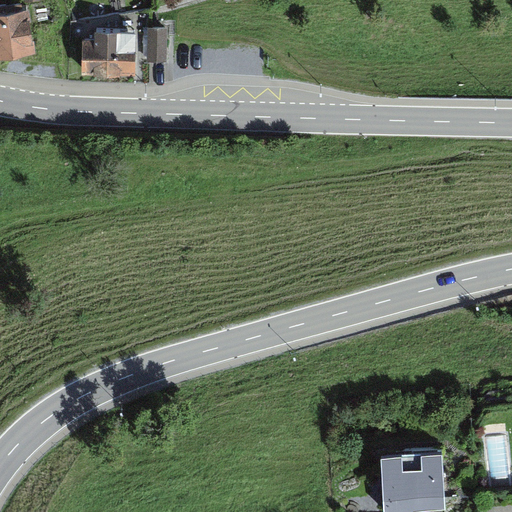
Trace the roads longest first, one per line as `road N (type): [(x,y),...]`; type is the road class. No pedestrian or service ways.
road 1 (tertiary): [(511,270),(182,357),(68,405),(0,464)]
road 2 (tertiary): [(0,101),(70,112),(511,123)]
